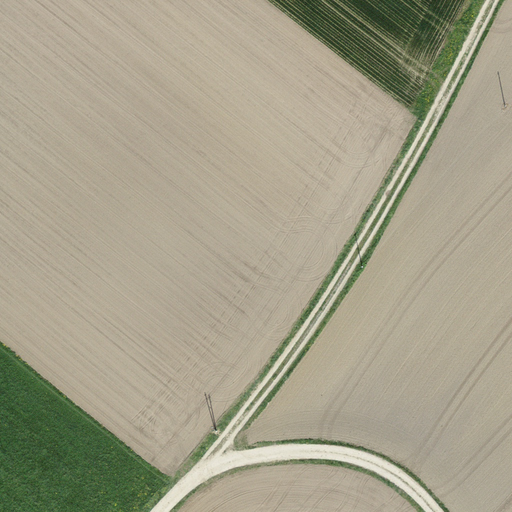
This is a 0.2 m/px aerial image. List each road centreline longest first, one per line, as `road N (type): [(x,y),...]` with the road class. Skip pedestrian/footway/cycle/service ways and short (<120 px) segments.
road 1 (track): [(190,482),(329,305),(496,0)]
road 2 (track): [(164,511),(217,466),(304,454),(382,469),(430,511)]
